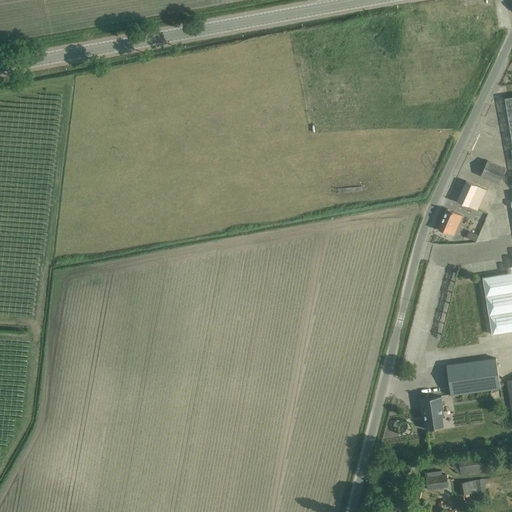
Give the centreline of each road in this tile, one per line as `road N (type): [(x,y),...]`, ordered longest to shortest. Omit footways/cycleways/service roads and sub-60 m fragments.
road 1 (unclassified): [(350,511),(422,235),(511,38)]
road 2 (tertiary): [(0,66),(358,0)]
